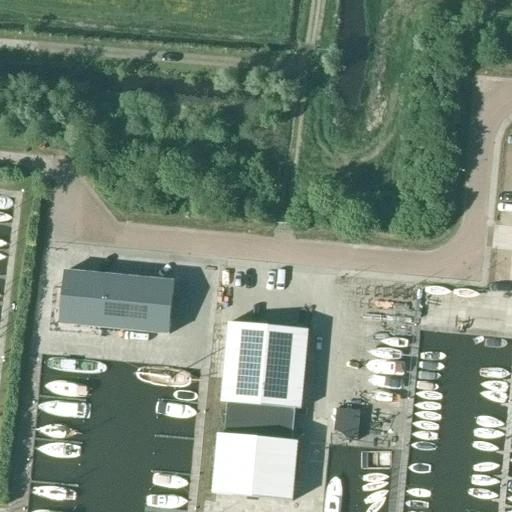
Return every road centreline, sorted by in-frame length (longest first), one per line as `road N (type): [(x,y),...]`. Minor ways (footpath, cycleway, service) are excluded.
road 1 (unclassified): [(511,106),(490,119),(473,250),(444,269),(98,237)]
road 2 (track): [(313,0),(280,254)]
